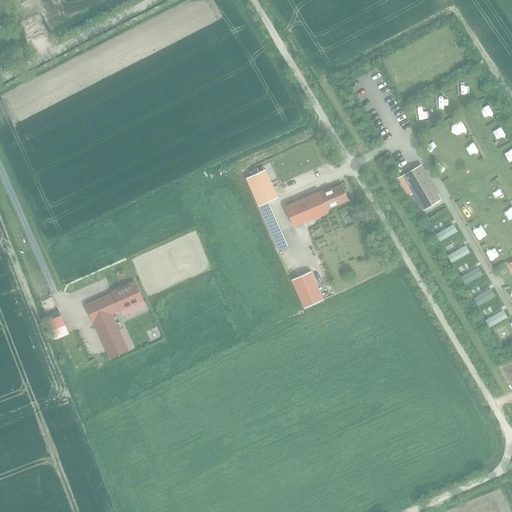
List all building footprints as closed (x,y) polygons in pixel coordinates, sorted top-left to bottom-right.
[(423,210),(441,199),(420,164),(402,175),(423,210)] [(247,177),(277,247),(278,249),(286,245),(267,201),(278,196),(265,168),(247,177)] [(319,191),(285,206),(293,226),(328,212),(327,209),(348,200),(342,184),(326,191),(325,189),(319,192),(319,191)] [(462,231),(458,224),(442,233),(446,240),(462,231)] [(473,252),(469,245),(453,254),(457,261),(473,252)] [(487,274),(482,267),(466,276),(470,283),(487,274)] [(323,299),(310,271),(291,280),(304,308),(323,299)] [(112,293),(84,305),(92,322),(93,322),(106,350),(110,359),(128,350),(124,341),(111,314),(120,310),(121,311),(128,308),(130,312),(145,305),(134,281),(117,289),(117,290),(113,292),(112,291),(111,291),(112,293)] [(499,296),(495,288),(479,298),(483,305),(499,296)] [(511,317),(507,310),(491,319),(495,326),(511,317)] [(61,316),(48,321),(57,339),(69,334),(61,316)]
